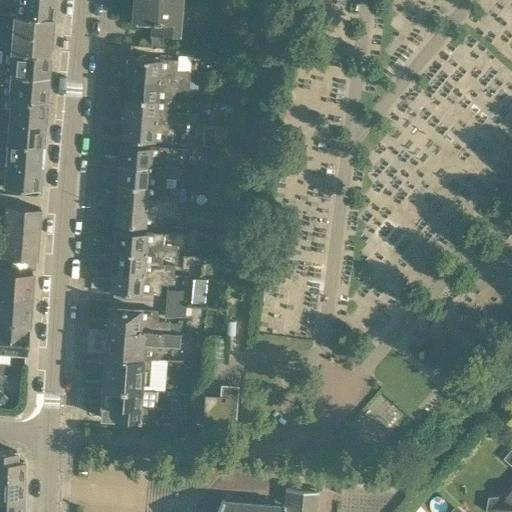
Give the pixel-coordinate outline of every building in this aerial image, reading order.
[(53,0),(0,0),(0,6),(14,8),(13,16),(52,19),(52,16),(54,13),(54,7),(53,4),(53,0)] [(132,0),(131,18),(151,20),(150,33),(177,36),(178,23),(172,22),(173,0),(132,0)] [(52,19),(13,16),(0,14),(0,36),(3,37),(2,50),(49,55),(52,19)] [(49,55),(2,50),(1,63),(0,62),(0,73),(47,78),(48,67),(49,65),(50,60),(48,57),(49,55)] [(129,57),(127,78),(190,83),(190,73),(176,72),(177,61),(129,57)] [(0,97),(8,98),(45,101),(45,98),(47,96),(47,91),(46,89),(47,78),(0,73),(0,97)] [(196,73),(196,81),(209,82),(210,73),(196,73)] [(190,83),(127,78),(125,98),(174,102),(175,91),(189,93),(190,83)] [(235,85),(234,106),(242,106),(243,85),(235,85)] [(0,120),(43,125),(44,114),(46,113),(46,106),(45,103),(45,101),(8,98),(7,111),(0,110),(0,120)] [(174,102),(125,98),(123,118),(186,123),(187,113),(173,112),(174,102)] [(186,123),(123,118),(122,139),(170,143),(171,132),(185,133),(186,123)] [(4,142),(41,146),(42,144),(43,142),(44,136),(42,134),(43,125),(0,120),(0,130),(5,131),(4,142)] [(0,164),(40,169),(40,158),(42,156),(43,150),(41,148),(41,146),(4,142),(3,154),(0,153),(0,164)] [(121,145),(120,165),(179,170),(180,161),(166,160),(167,148),(121,145)] [(40,169),(0,164),(0,174),(2,175),(1,186),(38,190),(38,186),(40,185),(40,179),(39,177),(40,169)] [(179,170),(120,165),(118,183),(164,187),(165,177),(179,178),(179,170)] [(164,187),(118,183),(117,203),(176,208),(177,198),(163,197),(164,187)] [(176,208),(117,203),(115,224),(161,228),(162,217),(175,218),(176,208)] [(0,258),(37,261),(41,209),(2,206),(0,230),(0,258)] [(113,251),(162,254),(176,256),(176,246),(162,245),(163,234),(115,230),(113,251)] [(162,254),(113,251),(111,271),(174,276),(175,266),(161,265),(162,254)] [(0,295),(30,298),(32,272),(0,269),(0,295)] [(174,276),(111,271),(110,292),(158,296),(159,284),(173,285),(174,276)] [(166,291),(166,304),(187,305),(188,292),(166,291)] [(191,303),(205,305),(206,294),(191,293),(191,303)] [(30,298),(0,295),(0,324),(28,327),(30,298)] [(187,305),(166,304),(165,317),(186,318),(187,305)] [(107,329),(170,335),(171,324),(156,323),(157,312),(108,308),(107,329)] [(234,322),(226,321),(226,336),(233,336),(235,336),(235,322),(234,322)] [(0,350),(26,352),(28,327),(0,324),(0,350)] [(170,335),(107,329),(104,357),(151,361),(157,361),(168,348),(176,349),(177,336),(170,335)] [(223,362),(225,338),(216,338),(214,362),(223,362)] [(149,386),(151,361),(104,357),(102,387),(140,390),(141,385),(149,386)] [(140,390),(102,387),(101,405),(102,405),(101,419),(160,424),(161,410),(155,410),(156,391),(140,390)] [(222,388),(221,399),(223,399),(220,428),(223,429),(223,427),(231,427),(232,418),(233,418),(236,389),(222,388)] [(203,427),(220,428),(223,399),(221,399),(206,398),(203,427)] [(509,505),(502,511),(511,511),(511,450),(503,461),(511,468),(511,488),(503,499),(509,505)] [(0,475),(23,476),(24,461),(16,451),(0,451),(0,475)] [(23,476),(0,475),(0,499),(22,500),(23,476)] [(216,511),(315,511),(317,492),(285,490),(284,506),(221,501),(216,511)] [(21,511),(22,500),(0,499),(0,511),(21,511)]
